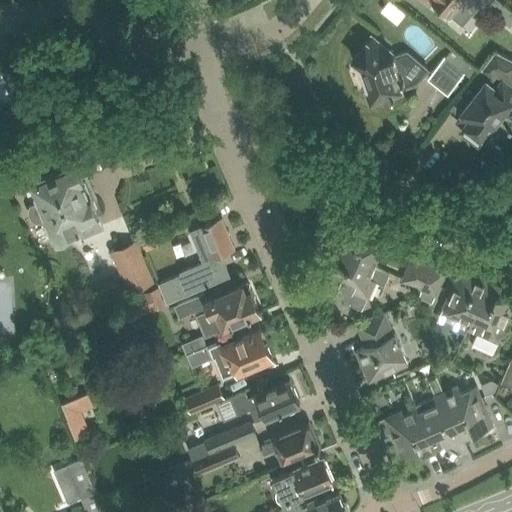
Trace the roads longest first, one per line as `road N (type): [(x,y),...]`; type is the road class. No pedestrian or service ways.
road 1 (residential): [(388,511),(216,121)]
road 2 (residential): [(511,242),(216,121)]
road 3 (residential): [(0,21),(59,21),(106,48),(199,57)]
road 4 (residential): [(511,455),(389,511)]
